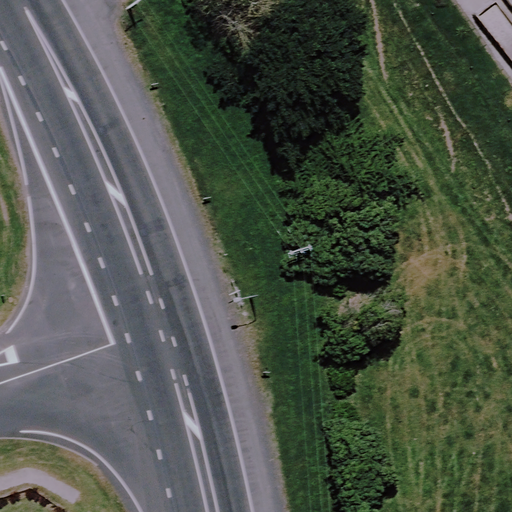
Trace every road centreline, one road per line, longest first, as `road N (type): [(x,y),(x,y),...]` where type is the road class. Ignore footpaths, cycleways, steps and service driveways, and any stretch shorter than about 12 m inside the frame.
road 1 (tertiary): [(164,332),(115,191),(19,0)]
road 2 (tertiary): [(209,511),(164,332)]
road 3 (residential): [(0,385),(164,332)]
